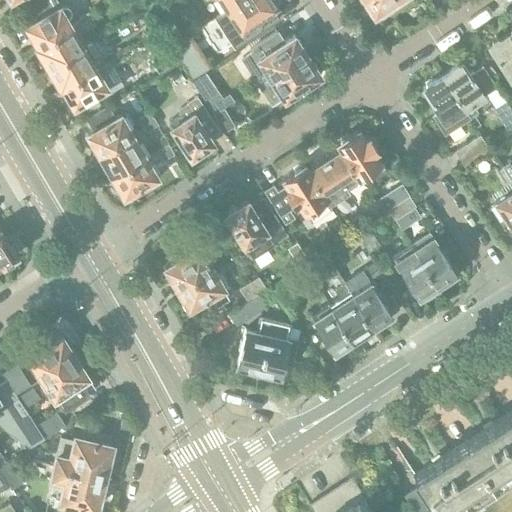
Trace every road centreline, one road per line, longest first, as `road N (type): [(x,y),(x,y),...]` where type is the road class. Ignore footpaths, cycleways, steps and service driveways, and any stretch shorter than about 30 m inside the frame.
road 1 (residential): [(90,260),(370,80)]
road 2 (residential): [(291,438),(511,296)]
road 3 (residential): [(511,294),(370,80)]
road 4 (tertiary): [(211,475),(90,260)]
road 5 (tertiary): [(90,260),(0,107)]
road 6 (residential): [(370,80),(496,0)]
